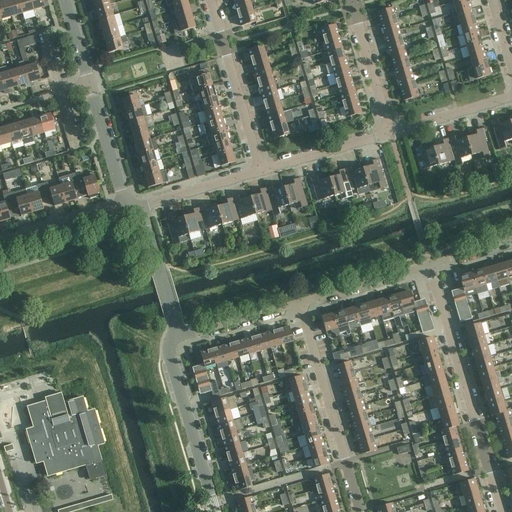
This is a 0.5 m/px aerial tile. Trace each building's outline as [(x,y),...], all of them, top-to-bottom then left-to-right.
[(11,17),(7,1),(6,0),(1,0),(2,3),(0,3),(0,18),(0,20),(11,17)] [(18,0),(11,0),(7,1),(11,17),(22,14),(18,0)] [(30,0),(18,0),(22,14),(33,10),(30,0)] [(30,0),(33,10),(45,7),(42,0),(30,0)] [(92,0),(95,9),(110,5),(115,4),(113,0),(92,0)] [(174,10),(189,5),(187,0),(167,0),(165,1),(167,7),(172,5),(174,10)] [(247,0),(234,4),(238,15),(252,11),(249,0),(247,0)] [(468,0),(462,0),(453,3),(456,14),(471,9),(468,0)] [(98,20),(113,16),(110,5),(95,9),(98,20)] [(189,5),(174,10),(177,21),(192,16),(189,5)] [(377,13),(381,24),(396,20),(392,8),(377,13)] [(456,14),(460,24),(475,20),(471,9),(456,14)] [(252,11),(238,15),(241,26),(256,22),(252,11)] [(101,31),(116,27),(113,16),(98,20),(101,31)] [(192,16),(177,21),(172,22),(173,28),(179,27),(180,32),(195,28),(192,16)] [(381,24),(384,35),(399,30),(396,20),(381,24)] [(475,20),(460,24),(463,35),(478,31),(475,20)] [(324,41),(339,36),(335,25),(320,29),(324,41)] [(105,42),(120,38),(116,27),(101,31),(105,42)] [(399,30),(384,35),(387,46),(402,41),(399,30)] [(17,37),(15,31),(7,34),(9,40),(17,37)] [(463,35),(466,46),(481,42),(478,31),(463,35)] [(156,37),(157,39),(158,44),(166,42),(163,35),(162,35),(156,37)] [(105,42),(108,54),(123,49),(121,44),(127,42),(125,36),(120,38),(105,42)] [(324,41),(327,52),(342,47),(339,36),(324,41)] [(19,49),(23,48),(29,46),(35,45),(32,37),(16,41),(19,49)] [(387,46),(390,57),(405,52),(402,41),(387,46)] [(440,48),(441,54),(446,52),(443,41),(438,43),(440,48)] [(469,57),(484,53),(481,42),(466,46),(469,57)] [(251,62),(266,58),(263,46),(248,51),(251,62)] [(327,52),(330,63),(345,58),(342,47),(327,52)] [(390,57),(394,68),(409,63),(405,52),(390,57)] [(443,59),(445,65),(450,64),(446,52),(441,54),(443,59)] [(469,57),(472,68),(487,64),(484,53),(469,57)] [(422,64),(434,61),(433,56),(421,58),(422,64)] [(270,69),(266,58),(251,62),(255,73),(270,69)] [(345,58),(330,63),(333,74),(348,69),(345,58)] [(23,62),(30,86),(34,85),(33,82),(40,80),(36,64),(29,66),(27,60),(23,62)] [(20,69),(13,71),(18,86),(25,84),(26,87),(30,86),(23,62),(18,63),(20,69)] [(409,63),(394,68),(397,79),(412,74),(409,63)] [(491,75),(487,64),(472,68),(476,80),(491,75)] [(5,67),(1,68),(8,93),(12,91),(11,88),(18,86),(13,71),(7,73),(5,67)] [(192,91),(197,90),(212,85),(209,74),(207,75),(205,69),(187,75),(192,91)] [(255,73),(258,84),(273,80),(270,69),(255,73)] [(333,74),(337,84),(351,80),(348,69),(333,74)] [(397,79),(400,90),(415,85),(412,74),(397,79)] [(273,80),(258,84),(261,95),(276,91),(273,80)] [(340,95),(355,91),(351,80),(337,84),(340,95)] [(212,85),(197,90),(192,91),(193,97),(199,95),(201,101),(215,96),(212,85)] [(415,85),(400,90),(403,101),(418,97),(415,85)] [(261,95),(264,106),(279,101),(276,91),(261,95)] [(340,95),(343,106),(358,102),(355,91),(340,95)] [(125,111),(140,107),(137,95),(122,100),(125,111)] [(201,113),(204,112),(219,107),(215,96),(201,101),(198,102),(201,113)] [(171,98),(165,99),(169,111),(174,109),(171,98)] [(460,98),(453,100),(455,106),(462,105),(460,98)] [(279,101),(264,106),(267,117),(282,112),(279,101)] [(358,102),(343,106),(346,118),(361,113),(358,102)] [(140,107),(125,111),(128,122),(143,118),(148,116),(144,105),(140,107)] [(219,107),(204,112),(207,123),(222,118),(219,107)] [(267,117),(271,128),(286,123),(282,112),(267,117)] [(50,114),(39,118),(44,133),(55,130),(50,114)] [(39,118),(28,121),(33,136),(44,133),(39,118)] [(143,118),(128,122),(131,133),(146,129),(143,118)] [(206,135),(210,134),(225,129),(222,118),(207,123),(202,124),(206,135)] [(177,120),(172,121),(175,132),(180,130),(177,120)] [(502,124),(500,120),(491,122),(499,150),(505,148),(504,142),(511,139),(511,131),(509,121),(502,124)] [(34,142),(33,136),(28,121),(17,124),(23,145),(34,142)] [(286,123),(271,128),(274,139),(289,135),(286,123)] [(6,127),(11,143),(13,149),(23,145),(17,124),(6,127)] [(0,146),(11,143),(6,127),(0,129),(0,146)] [(146,129),(131,133),(135,144),(150,139),(146,129)] [(225,129),(210,134),(206,135),(209,146),(213,144),(228,140),(225,129)] [(474,136),(471,137),(466,138),(471,156),(477,154),(479,160),(490,156),(482,129),(472,132),(474,136)] [(454,137),(448,139),(454,161),(456,166),(462,164),(460,159),(471,156),(466,138),(455,141),(454,137)] [(150,139),(135,144),(138,155),(153,150),(152,149),(157,148),(154,139),(150,140),(150,139)] [(454,161),(448,139),(442,141),(443,145),(433,148),(438,166),(454,161)] [(217,155),(232,151),(228,140),(213,144),(217,155)] [(180,148),(177,149),(179,155),(187,152),(184,141),(178,143),(180,148)] [(421,171),(438,166),(433,148),(425,150),(424,146),(414,149),(421,171)] [(153,150),(138,155),(141,166),(156,161),(153,150)] [(193,162),(198,161),(195,150),(190,152),(193,162)] [(214,168),(220,167),(235,162),(232,151),(217,155),(211,157),(214,168)] [(187,152),(179,155),(181,160),(183,160),(185,165),(190,163),(187,152)] [(511,167),(511,165),(511,160),(501,158),(500,164),(511,167)] [(362,169),(368,186),(378,183),(380,189),(386,187),(378,160),(372,162),(373,165),(362,169)] [(156,161),(141,166),(144,177),(159,172),(156,161)] [(493,175),(499,173),(496,164),(490,166),(493,175)] [(194,167),(196,174),(197,177),(202,176),(200,166),(194,167)] [(356,190),(368,186),(362,169),(355,171),(354,167),(345,170),(348,182),(354,181),(356,190)] [(335,177),(329,178),(334,196),(339,195),(341,200),(352,196),(348,182),(345,170),(334,173),(335,177)] [(159,172),(144,177),(148,188),(168,182),(165,171),(159,172)] [(94,176),(93,172),(89,173),(90,178),(83,180),(81,173),(75,174),(79,187),(85,186),(88,196),(89,196),(90,199),(98,197),(97,194),(99,193),(94,176)] [(74,189),(79,187),(75,174),(58,179),(61,186),(66,203),(77,200),(74,189)] [(317,201),(334,196),(329,178),(321,181),(320,177),(311,180),(317,201)] [(295,204),(296,209),(307,206),(299,179),(290,182),(291,185),(284,188),(289,205),(295,204)] [(47,182),(42,184),(46,197),(51,195),(54,206),(66,203),(61,186),(50,190),(47,182)] [(36,186),(25,189),(32,213),(43,209),(40,199),(46,197),(42,184),(36,186)] [(278,208),(289,205),(284,188),(276,190),(275,186),(266,189),(272,210),(273,216),(280,214),(278,208)] [(14,192),(8,194),(12,207),(18,205),(21,216),(32,213),(25,189),(14,193),(14,192)] [(255,215),(272,210),(266,189),(260,191),(261,194),(250,198),(255,215)] [(7,208),(12,207),(8,194),(3,196),(4,202),(0,203),(0,222),(10,219),(7,208)] [(238,197),(232,199),(239,220),(255,215),(250,198),(239,201),(238,197)] [(222,225),(239,220),(232,199),(223,201),(224,205),(217,207),(222,225)] [(203,221),(202,221),(205,230),(222,225),(217,207),(206,211),(205,207),(199,208),(203,221)] [(197,223),(202,221),(203,221),(199,208),(193,210),(194,214),(183,217),(189,235),(200,232),(197,223)] [(176,219),(175,216),(165,218),(173,245),(191,240),(189,235),(183,217),(176,219)] [(310,229),(318,226),(315,217),(307,219),(310,229)] [(295,225),(287,227),(289,235),(292,234),(297,233),(296,229),(295,225)] [(272,241),(279,238),(276,226),(268,228),(272,241)] [(511,261),(503,264),(508,279),(511,277),(511,261)] [(492,267),(497,282),(499,288),(510,285),(508,279),(503,264),(492,267)] [(499,288),(497,282),(492,267),(482,270),(486,285),(491,284),(493,290),(499,288)] [(471,273),(475,288),(477,294),(488,291),(486,285),(482,270),(471,273)] [(459,277),(463,288),(465,298),(477,294),(475,288),(471,273),(459,277)] [(463,288),(455,290),(456,293),(452,294),(457,311),(468,308),(465,298),(463,288)] [(416,312),(413,303),(410,291),(398,295),(404,315),(416,312)] [(387,298),(392,313),(393,319),(404,315),(398,295),(387,298)] [(376,301),(381,316),(382,322),(393,319),(392,313),(387,298),(376,301)] [(370,319),(381,316),(376,301),(365,304),(370,319)] [(413,303),(416,312),(419,322),(431,319),(426,302),(421,303),(420,301),(413,303)] [(355,307),(359,322),(360,327),(371,324),(370,319),(365,304),(355,307)] [(344,311),(348,326),(349,330),(360,327),(359,322),(355,307),(344,311)] [(506,312),(504,307),(493,310),(495,315),(506,312)] [(468,308),(457,311),(458,317),(470,314),(468,308)] [(333,314),(337,329),(348,326),(344,311),(333,314)] [(337,329),(333,314),(321,317),(326,332),(330,331),(331,333),(335,335),(335,337),(339,336),(337,329)] [(470,314),(458,317),(460,323),(472,319),(470,314)] [(419,322),(421,328),(432,325),(431,319),(419,322)] [(480,324),(465,328),(468,340),(483,335),(480,324)] [(434,330),(432,325),(421,328),(422,334),(434,330)] [(277,330),(282,345),(293,342),(289,327),(277,330)] [(266,334),(271,348),(282,345),(277,330),(266,334)] [(255,337),(260,352),(271,348),(266,334),(255,337)] [(483,335),(468,340),(472,350),(487,346),(483,335)] [(260,352),(255,337),(244,340),(249,355),(260,352)] [(418,342),(421,353),(436,349),(433,338),(418,342)] [(244,340),(234,343),(238,358),(249,355),(244,340)] [(238,358),(234,343),(223,346),(227,361),(238,358)] [(227,361),(223,346),(212,350),(216,364),(227,361)] [(487,346),(472,350),(475,361),(490,357),(487,346)] [(436,349),(421,353),(424,364),(439,360),(436,349)] [(200,353),(204,364),(205,368),(216,364),(212,350),(200,353)] [(490,357),(475,361),(478,372),(493,368),(490,357)] [(424,364),(427,375),(442,371),(439,360),(424,364)] [(354,373),(351,362),(336,366),(339,378),(354,373)] [(204,364),(196,367),(197,369),(193,370),(199,392),(203,391),(204,394),(211,392),(205,368),(204,364)] [(493,368),(478,372),(481,383),(500,378),(499,372),(494,373),(493,368)] [(446,382),(442,371),(427,375),(431,386),(446,382)] [(339,378),(342,389),(357,384),(354,373),(339,378)] [(306,387),(303,376),(288,380),(291,392),(306,387)] [(500,378),(481,383),(485,394),(499,390),(498,385),(502,383),(500,378)] [(431,386),(434,397),(449,393),(446,382),(431,386)] [(342,389),(345,399),(360,395),(357,384),(342,389)] [(295,403),(310,398),(306,387),(291,392),(295,403)] [(499,390),(485,394),(488,405),(503,401),(499,390)] [(231,404),(239,400),(236,393),(228,397),(231,404)] [(449,393),(434,397),(437,408),(452,404),(449,393)] [(85,462),(86,465),(90,480),(105,475),(97,446),(104,444),(94,410),(87,412),(82,398),(64,403),(61,394),(45,398),(46,402),(27,407),(32,424),(34,424),(35,428),(26,430),(36,464),(43,462),(48,476),(63,472),(62,468),(66,467),(66,469),(82,465),(81,463),(85,462)] [(345,399),(349,410),(364,406),(360,395),(345,399)] [(310,398),(295,403),(298,414),(313,409),(310,398)] [(211,403),(214,414),(229,410),(226,399),(214,402),(211,403)] [(506,400),(503,401),(488,405),(491,417),(495,416),(494,415),(506,412),(504,407),(508,406),(506,400)] [(437,408),(440,419),(455,415),(452,404),(437,408)] [(349,410),(352,421),(367,417),(364,406),(349,410)] [(313,409),(298,414),(301,424),(316,420),(313,409)] [(232,421),(229,410),(214,414),(218,425),(232,421)] [(494,415),(495,416),(498,426),(511,422),(511,419),(509,411),(506,412),(494,415)] [(455,415),(440,419),(443,430),(444,430),(455,427),(459,426),(455,415)] [(352,421),(355,432),(370,428),(367,417),(352,421)] [(316,420),(301,424),(304,435),(319,431),(316,420)] [(218,425),(221,436),(236,432),(232,421),(218,425)] [(511,422),(498,426),(501,437),(511,433),(511,422)] [(415,426),(410,428),(413,439),(421,437),(419,431),(417,432),(415,426)] [(440,431),(443,442),(458,438),(455,427),(444,430),(443,430),(440,431)] [(355,432),(358,443),(373,439),(370,428),(355,432)] [(308,446),(323,442),(319,431),(304,435),(308,446)] [(224,447),(239,443),(236,432),(221,436),(224,447)] [(511,433),(501,437),(504,448),(511,445),(511,433)] [(458,438),(443,442),(447,453),(462,449),(458,438)] [(373,439),(358,443),(362,455),(376,450),(373,439)] [(323,442),(308,446),(311,457),(326,453),(323,442)] [(224,447),(227,458),(242,454),(239,443),(224,447)] [(407,453),(410,452),(408,445),(396,449),(398,456),(407,453)] [(447,453),(450,464),(465,460),(462,449),(447,453)] [(314,469),(329,464),(326,453),(311,457),(314,469)] [(245,465),(242,454),(227,458),(230,469),(245,465)] [(280,466),(277,455),(269,458),(271,464),(274,463),(275,468),(280,466)] [(465,460),(450,464),(453,475),(468,471),(465,460)] [(234,480),(249,476),(252,474),(251,468),(247,469),(245,465),(230,469),(234,480)] [(250,482),(254,480),(252,474),(249,476),(234,480),(237,491),(252,487),(250,482)] [(328,475),(313,479),(317,490),(332,486),(328,475)] [(474,480),(459,484),(463,495),(478,491),(474,480)] [(332,486),(317,490),(320,501),(335,497),(332,486)] [(463,495),(466,506),(481,502),(478,491),(463,495)] [(251,497),(236,502),(239,511),(243,511),(255,509),(251,497)] [(335,497),(320,501),(323,511),(324,511),(338,508),(335,497)] [(483,511),(481,502),(466,506),(467,511),(483,511)]
